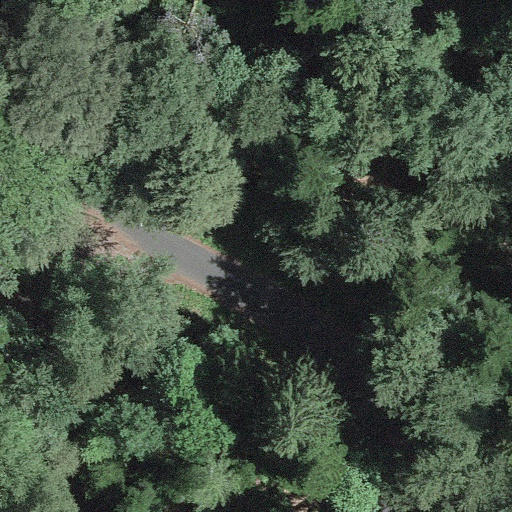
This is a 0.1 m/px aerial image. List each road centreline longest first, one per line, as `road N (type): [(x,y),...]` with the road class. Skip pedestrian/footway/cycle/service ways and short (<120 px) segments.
road 1 (unclassified): [(24,0),(66,114),(323,331),(365,389),(397,511)]
road 2 (track): [(66,114),(0,249)]
